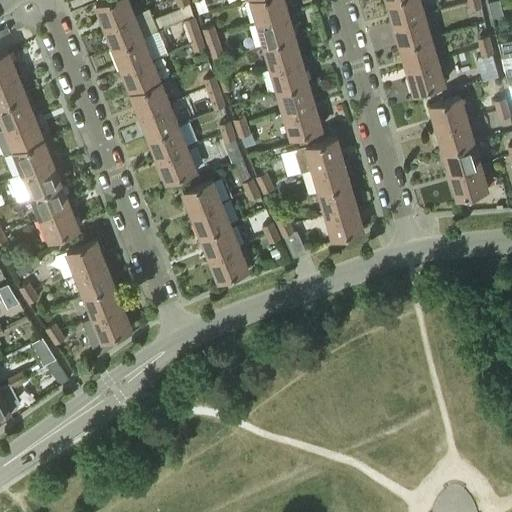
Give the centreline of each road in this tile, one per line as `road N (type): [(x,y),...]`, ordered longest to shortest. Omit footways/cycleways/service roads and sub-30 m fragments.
road 1 (residential): [(46,0),(181,338)]
road 2 (residential): [(413,252),(340,0)]
road 3 (residential): [(181,338),(413,252)]
road 4 (residential): [(0,467),(181,338)]
